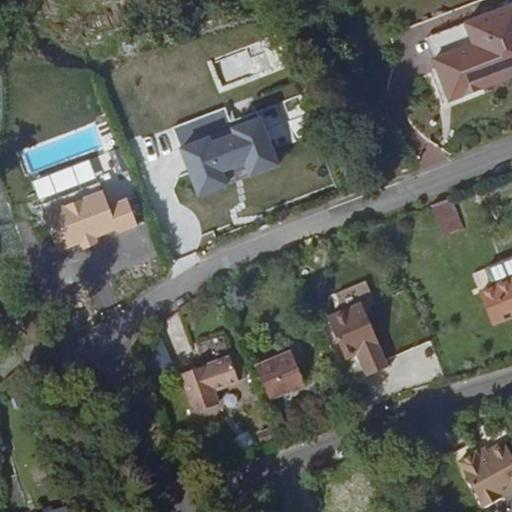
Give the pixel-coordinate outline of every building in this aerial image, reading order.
[(437,105),(511,75),(511,3),(458,24),(466,45),(443,54),(447,66),(431,72),(425,74),(437,105)] [(431,72),(447,66),(443,54),(466,45),(458,24),(418,39),(431,72)] [(313,33),(295,40),(301,55),(319,47),(313,33)] [(194,125),(166,136),(185,183),(212,172),(210,166),(233,156),(236,162),(264,151),(245,105),(217,116),(220,122),(196,131),(194,125)] [(35,205),(54,250),(77,240),(82,238),(90,235),(112,225),(114,229),(133,221),(121,196),(103,204),(93,179),(74,187),(73,185),(67,182),(55,188),(52,194),(53,197),(35,205)] [(446,196),(428,203),(442,236),(460,228),(446,196)] [(77,240),(80,247),(93,241),(90,235),(82,238),(77,240)] [(511,286),(508,276),(491,283),(504,314),(511,311),(511,286)] [(362,359),(381,350),(361,305),(327,319),(342,353),(356,346),(362,359)] [(290,359),(264,370),(276,397),(301,385),(290,359)] [(198,367),(193,370),(207,411),(214,408),(209,394),(236,383),(227,362),(200,372),(198,367)] [(193,417),(207,411),(193,370),(177,376),(193,417)] [(477,507),(511,494),(511,437),(509,431),(457,450),(477,507)] [(356,511),(352,503),(330,511),(356,511)]
